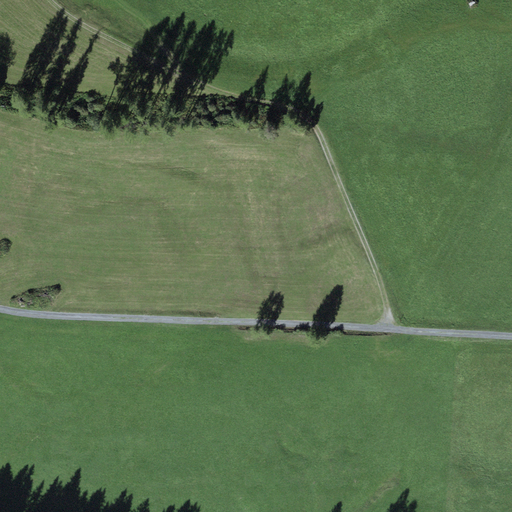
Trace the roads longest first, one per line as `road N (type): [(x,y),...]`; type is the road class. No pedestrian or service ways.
road 1 (track): [(394,328),(305,116),(172,70),(49,0)]
road 2 (track): [(0,300),(35,310),(394,328)]
